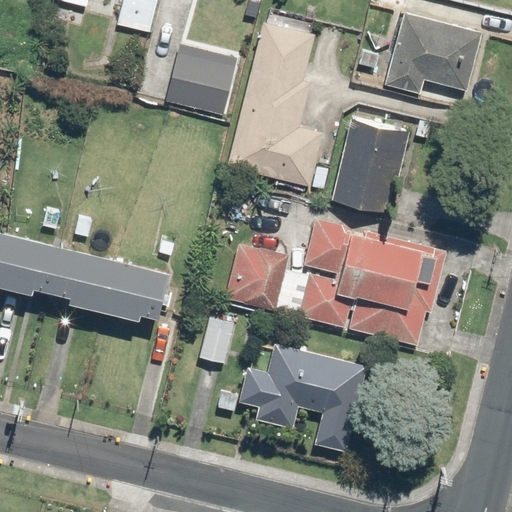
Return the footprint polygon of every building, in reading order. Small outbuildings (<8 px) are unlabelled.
[(154,30),(161,0),(124,0),(119,22),(154,30)] [(161,0),(154,30),(182,37),(190,0),(161,0)] [(469,86),(485,28),(407,7),(387,81),(421,90),(425,74),(469,86)] [(305,79),(316,31),(266,20),(232,163),(318,183),(329,136),(300,129),(311,80),(305,79)] [(408,132),(352,116),(331,194),(387,209),(408,132)] [(228,296),(417,339),(425,303),(436,305),(442,278),(437,276),(444,244),(317,215),(306,261),(342,269),(340,277),(284,264),(287,249),(241,239),(228,296)] [(0,220),(0,278),(38,288),(40,281),(75,290),(73,297),(145,315),(147,308),(165,313),(177,265),(0,220)] [(235,319),(211,312),(200,356),(224,362),(235,319)] [(368,362),(277,340),(271,366),(253,362),(244,400),(262,405),(259,415),(293,424),(298,402),(326,409),(318,439),(348,446),(368,362)]
